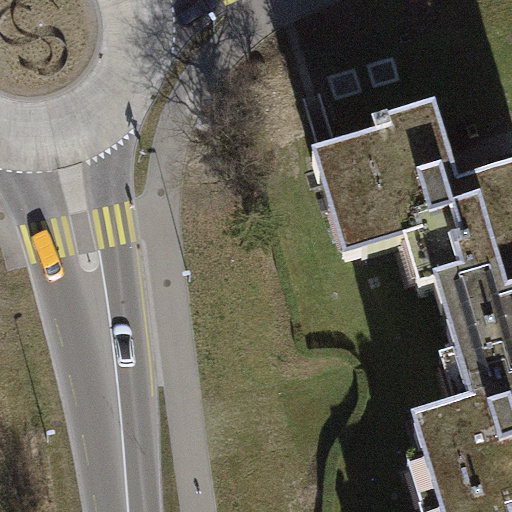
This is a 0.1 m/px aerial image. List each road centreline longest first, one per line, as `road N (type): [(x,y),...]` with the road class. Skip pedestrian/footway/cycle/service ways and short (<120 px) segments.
road 1 (secondary): [(59,132),(83,235),(125,511)]
road 2 (secondary): [(59,132),(86,120),(124,77),(133,49),(128,0)]
